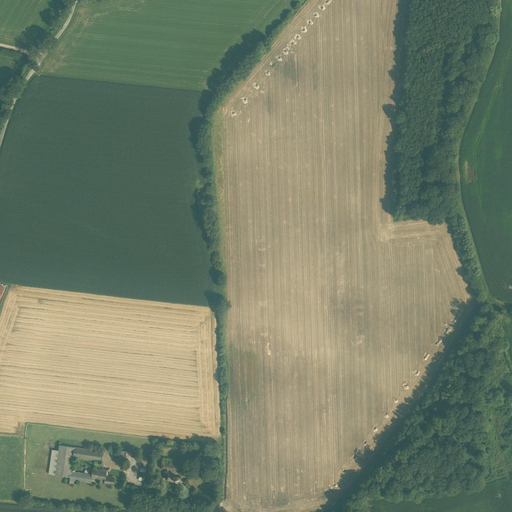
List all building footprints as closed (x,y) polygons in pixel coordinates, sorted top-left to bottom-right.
[(75,447),(60,445),(59,451),(56,475),(71,477),(71,471),(73,457),(75,447)] [(103,451),(78,448),(75,447),(73,457),(76,457),(76,458),(101,461),(103,451)] [(53,450),(49,474),(56,475),(59,451),(53,450)] [(181,464),(171,463),(171,462),(169,462),(169,463),(162,462),(161,468),(168,469),(167,473),(166,479),(174,480),(175,481),(176,482),(178,482),(180,481),(181,479),(181,477),(180,475),(178,474),(176,475),(176,474),(175,474),(176,470),(180,471),(181,464)] [(107,470),(93,468),(92,475),(92,479),(105,481),(105,483),(114,485),(115,478),(106,477),(107,470)] [(89,474),(71,471),(71,477),(70,479),(91,482),(92,479),(92,475),(89,475),(89,474)]
